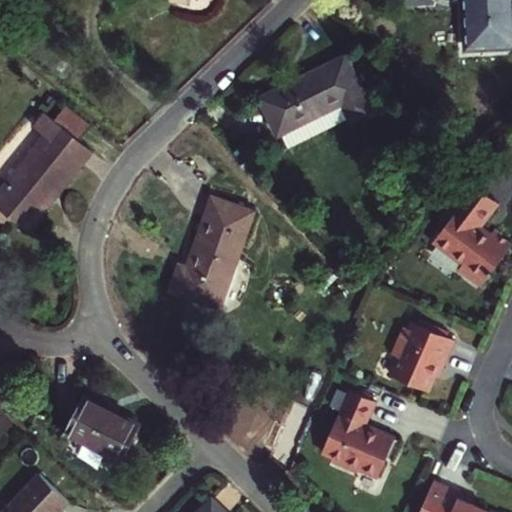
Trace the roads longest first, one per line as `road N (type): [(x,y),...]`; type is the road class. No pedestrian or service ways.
road 1 (residential): [(106,338),(86,273),(88,233),(103,195),(128,161),(296,0)]
road 2 (residential): [(216,447),(106,338)]
road 3 (residential): [(511,463),(491,444),(481,415),(511,326)]
